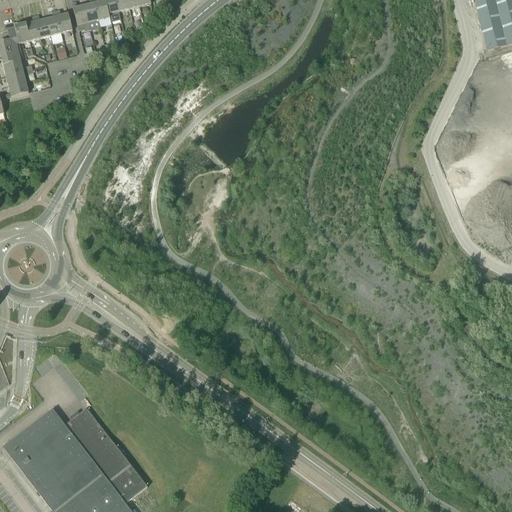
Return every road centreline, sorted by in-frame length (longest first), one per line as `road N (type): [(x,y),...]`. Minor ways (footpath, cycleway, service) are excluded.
road 1 (tertiary): [(378,511),(56,282)]
road 2 (secondary): [(40,236),(124,97),(217,0)]
